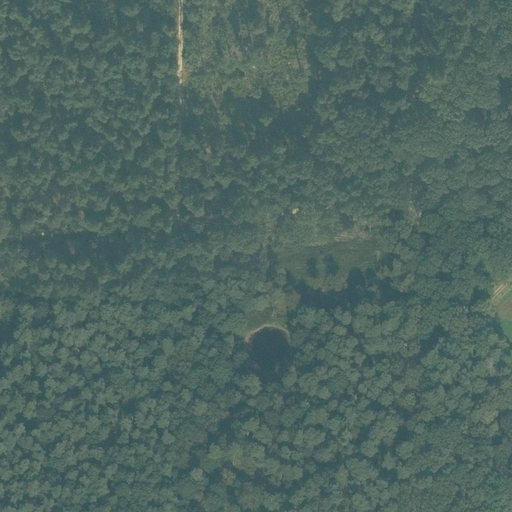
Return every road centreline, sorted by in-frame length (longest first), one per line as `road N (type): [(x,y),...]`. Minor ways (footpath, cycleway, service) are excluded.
road 1 (track): [(422,0),(418,511)]
road 2 (track): [(177,220),(177,511)]
road 3 (track): [(410,199),(177,220)]
road 4 (track): [(177,220),(180,0)]
road 5 (track): [(177,220),(0,237)]
road 6 (track): [(511,290),(409,387)]
road 7 (track): [(420,120),(487,0)]
